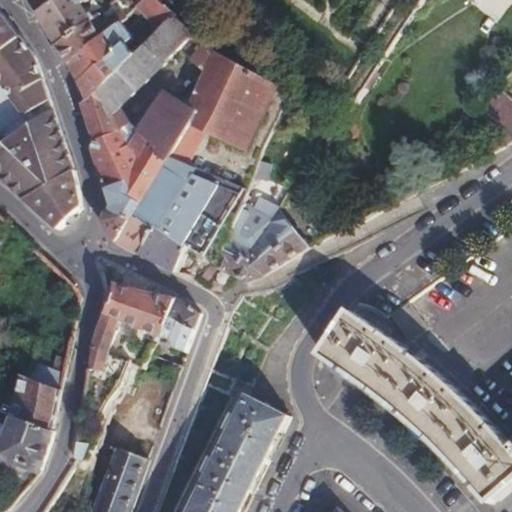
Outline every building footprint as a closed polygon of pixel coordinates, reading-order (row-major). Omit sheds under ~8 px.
[(29,0),(38,15),(58,0),(29,0)] [(58,0),(38,15),(48,32),(57,46),(97,17),(94,13),(88,16),(81,5),(87,2),(88,5),(96,0),(58,0)] [(159,0),(151,0),(140,8),(154,30),(148,35),(152,40),(176,19),(159,0)] [(97,17),(57,46),(61,52),(68,63),(121,24),(129,18),(117,2),(97,17)] [(0,56),(22,38),(0,11),(0,56)] [(135,57),(84,103),(82,113),(96,140),(94,149),(103,174),(109,192),(148,158),(176,170),(194,138),(234,160),(271,94),(200,50),(151,101),(139,121),(127,116),(118,99),(190,34),(176,19),(135,57)] [(121,24),(68,63),(76,74),(80,80),(84,103),(135,57),(126,45),(133,40),(121,24)] [(22,38),(0,56),(0,128),(8,139),(54,108),(37,57),(22,38)] [(486,116),(511,133),(511,101),(501,94),(486,116)] [(54,108),(8,139),(0,144),(0,175),(3,178),(65,139),(54,108)] [(11,185),(27,199),(76,171),(65,139),(3,178),(11,185)] [(258,146),(243,182),(249,185),(250,181),(253,182),(257,170),(260,171),(268,150),(258,146)] [(176,170),(148,158),(109,192),(111,199),(115,209),(134,220),(138,214),(159,229),(190,250),(214,266),(237,200),(239,197),(176,170)] [(27,199),(60,230),(84,210),(76,171),(27,199)] [(237,200),(214,266),(230,273),(252,282),(273,273),(315,249),(283,201),(277,216),(237,200)] [(134,220),(115,209),(106,213),(105,224),(106,228),(108,232),(119,244),(134,220)] [(0,248),(12,225),(0,214),(0,248)] [(134,220),(119,244),(129,248),(142,255),(159,229),(138,214),(134,220)] [(159,229),(142,255),(164,265),(179,273),(190,250),(159,229)] [(167,335),(180,299),(132,290),(117,286),(95,350),(91,373),(109,376),(112,355),(125,321),(167,335)] [(167,335),(165,342),(189,353),(199,327),(204,315),(180,299),(167,335)] [(511,485),(511,445),(500,432),(490,420),(476,406),(460,389),(443,373),(428,360),(412,346),(388,328),(371,316),(358,307),(329,348),(345,360),(362,373),(378,385),(394,397),(406,408),(421,424),(437,440),(452,456),(465,470),(476,481),(494,500),(511,485)] [(32,366),(26,376),(65,391),(67,380),(32,366)] [(65,391),(26,376),(18,373),(18,384),(15,395),(11,405),(1,401),(0,404),(0,408),(6,411),(5,413),(55,432),(60,410),(65,391)] [(247,511),(293,418),(250,397),(240,417),(234,415),(231,422),(228,431),(232,433),(217,461),(212,459),(209,467),(205,474),(210,477),(193,511),(247,511)] [(59,435),(55,432),(5,413),(0,410),(0,464),(4,463),(7,457),(45,474),(59,435)] [(93,450),(80,446),(78,460),(88,463),(93,450)] [(119,447),(100,498),(131,510),(149,459),(119,447)] [(100,498),(94,511),(130,511),(131,510),(100,498)]
